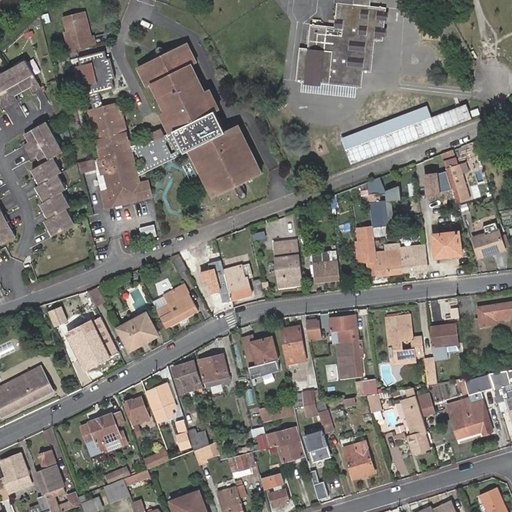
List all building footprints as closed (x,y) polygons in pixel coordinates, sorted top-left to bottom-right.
[(387,22),(388,13),(388,9),(373,7),(373,0),(340,0),(340,4),(338,21),(346,22),(345,29),(344,38),(330,36),(330,28),(323,27),(313,26),(311,50),(302,49),(299,83),(308,83),(324,85),(333,86),(333,79),(341,80),(342,71),(366,73),(374,74),(377,41),(385,42),(385,37),(386,29),(387,22)] [(64,34),(68,51),(93,44),(91,36),(88,37),(82,13),(63,18),(66,33),(64,34)] [(346,22),(338,21),(337,28),(345,29),(346,22)] [(185,45),(182,47),(191,66),(195,64),(185,45)] [(99,192),(107,190),(111,207),(150,197),(146,182),(137,184),(136,177),(174,159),(189,152),(193,150),(214,196),(234,187),(237,193),(243,189),(240,184),(255,177),(232,129),(224,133),(217,118),(212,120),(208,114),(213,111),(204,93),(199,95),(186,68),(191,66),(182,47),(162,56),(159,57),(139,67),(149,87),(154,85),(166,111),(161,113),(171,133),(166,135),(161,138),(152,142),(128,148),(116,103),(99,107),(90,110),(87,111),(99,159),(76,165),(78,174),(93,170),(99,192)] [(90,110),(99,107),(95,93),(111,89),(108,80),(112,79),(106,58),(103,60),(100,52),(74,59),(76,67),(72,68),(77,88),(82,87),(84,96),(86,96),(90,110)] [(34,92),(42,88),(27,61),(0,74),(0,105),(1,105),(4,109),(18,101),(15,97),(32,88),(34,92)] [(199,95),(204,93),(191,66),(186,68),(199,95)] [(145,89),(149,87),(139,67),(135,69),(145,89)] [(365,89),(366,73),(342,71),(341,80),(333,79),(333,86),(365,89)] [(149,87),(161,113),(166,111),(154,85),(149,87)] [(213,111),(217,110),(207,91),(204,93),(213,111)] [(432,116),(346,149),(351,164),(472,119),(467,104),(432,116)] [(341,138),(346,149),(432,116),(428,105),(341,138)] [(217,118),(213,111),(208,114),(212,120),(217,118)] [(157,116),(166,135),(171,133),(161,113),(157,116)] [(54,159),(65,153),(47,122),(24,135),(29,143),(24,146),(32,160),(37,157),(42,166),(32,171),(40,186),(36,188),(44,203),(41,205),(49,220),(45,222),(53,237),(76,225),(68,210),(72,208),(64,193),(67,191),(59,176),(63,174),(54,159)] [(258,175),(236,127),(232,129),(255,177),(258,175)] [(149,136),(152,142),(161,138),(158,132),(149,136)] [(210,198),(214,196),(193,150),(189,152),(210,198)] [(453,166),(446,168),(457,202),(468,200),(456,161),(452,162),(453,166)] [(381,189),(386,199),(403,192),(399,182),(381,189)] [(111,207),(107,190),(99,192),(104,209),(111,207)] [(0,247),(18,237),(0,206),(0,197),(1,197),(0,195),(0,247)] [(387,200),(369,202),(373,227),(390,224),(387,200)] [(404,272),(401,247),(376,250),(375,246),(373,227),(362,228),(363,241),(356,242),(359,263),(368,262),(377,261),(379,273),(379,275),(404,272)] [(313,230),(301,231),(302,243),(315,242),(313,230)] [(499,230),(473,238),(479,258),(495,253),(494,249),(504,246),(499,230)] [(459,232),(434,235),(437,257),(462,254),(459,232)] [(404,272),(428,269),(425,244),(401,247),(404,272)] [(301,246),(277,248),(282,287),(306,284),(301,246)] [(342,280),(338,250),(320,252),(320,250),(313,250),(315,264),(312,264),(312,271),(315,271),(316,283),(342,280)] [(179,254),(172,257),(179,271),(187,268),(179,254)] [(379,273),(377,261),(368,262),(368,266),(373,266),(373,274),(379,273)] [(249,263),(242,265),(246,277),(248,277),(253,276),(249,263)] [(253,294),(248,277),(246,277),(242,265),(232,268),(225,270),(228,282),(234,300),(253,294)] [(265,291),(262,278),(253,280),(257,293),(265,291)] [(152,300),(157,310),(167,327),(181,320),(186,317),(199,310),(184,284),(152,300)] [(105,302),(99,288),(89,292),(97,307),(105,302)] [(511,303),(480,309),(483,328),(498,326),(497,321),(511,319),(511,303)] [(63,309),(55,312),(61,325),(68,322),(63,309)] [(149,337),(157,332),(146,313),(119,328),(131,350),(151,340),(149,337)] [(344,339),(344,342),(359,340),(357,316),(331,319),(332,331),(341,330),(342,339),(344,339)] [(101,317),(69,333),(87,369),(119,353),(101,317)] [(404,357),(405,363),(417,361),(416,356),(424,356),(422,339),(414,340),(411,317),(399,318),(388,320),(389,332),(391,348),(390,348),(391,359),(404,357)] [(307,320),(309,339),(319,338),(319,337),(321,337),(320,321),(318,321),(317,319),(307,320)] [(456,324),(432,328),(434,348),(436,361),(445,360),(450,359),(449,352),(448,346),(459,345),(456,324)] [(281,329),(286,358),(306,355),(300,325),(281,329)] [(253,335),(242,338),(248,364),(258,361),(254,343),(255,343),(253,335)] [(254,343),(258,361),(259,364),(261,374),(279,370),(278,360),(275,361),(272,348),(275,348),(273,338),(255,343),(254,343)] [(344,342),(339,343),(341,356),(350,355),(352,365),(362,364),(362,359),(361,354),(360,342),(359,340),(344,342)] [(483,367),(480,347),(472,348),(475,368),(478,372),(481,372),(483,367)] [(230,376),(225,355),(200,360),(205,382),(230,376)] [(352,365),(350,355),(341,356),(342,366),(352,365)] [(181,392),(186,391),(185,386),(191,384),(192,389),(201,387),(195,363),(174,368),(181,392)] [(428,369),(429,384),(439,382),(437,368),(428,369)] [(0,410),(3,417),(54,391),(43,371),(0,394),(0,410)] [(504,371),(490,374),(493,386),(508,382),(504,371)] [(470,396),(449,403),(460,437),(481,430),(482,434),(493,431),(480,390),(492,386),(488,374),(466,381),(470,396)] [(231,376),(230,376),(205,382),(207,388),(225,384),(225,385),(226,386),(228,387),(229,387),(231,387),(233,386),(234,385),(235,383),(236,382),(235,380),(235,378),(233,377),(232,376),(231,376)] [(364,380),(366,394),(370,394),(375,393),(378,392),(376,378),(364,380)] [(179,398),(174,382),(168,384),(174,401),(179,398)] [(174,401),(168,384),(149,392),(159,421),(164,419),(161,413),(176,407),(174,401)] [(304,392),(304,404),(315,403),(313,384),(309,385),(310,392),(304,392)] [(413,386),(405,388),(406,391),(401,393),(403,401),(411,426),(407,427),(414,451),(428,447),(424,432),(427,431),(413,386)] [(366,395),(370,410),(379,408),(375,393),(370,394),(366,394),(366,395)] [(135,416),(147,411),(142,398),(135,401),(134,400),(125,403),(133,424),(137,423),(135,416)] [(429,398),(419,401),(424,418),(434,415),(429,398)] [(315,403),(318,413),(327,410),(324,401),(319,402),(315,403)] [(315,403),(304,404),(305,414),(318,413),(315,403)] [(286,417),(296,415),(294,405),(294,404),(284,408),(286,417)] [(80,425),(89,449),(98,446),(100,451),(100,453),(105,451),(106,453),(126,446),(118,425),(126,422),(121,408),(88,421),(88,422),(80,425)] [(271,411),(273,420),(286,417),(284,408),(271,411)] [(318,413),(323,429),(324,432),(333,429),(327,410),(318,413)] [(181,434),(189,431),(186,420),(177,422),(181,434)] [(266,435),(269,447),(276,445),(300,439),(299,433),(297,427),(276,433),(266,435)] [(189,431),(195,451),(203,448),(204,447),(202,441),(200,433),(197,434),(196,429),(189,431)] [(322,430),(304,435),(313,462),(330,456),(322,430)] [(256,438),(259,450),(269,447),(266,435),(256,438)] [(183,439),(186,448),(193,446),(190,436),(183,439)] [(202,441),(204,447),(217,442),(216,437),(202,441)] [(278,451),(281,461),(305,454),(300,439),(276,445),(278,451)] [(375,472),(366,441),(343,448),(353,479),(375,472)] [(100,451),(98,446),(89,449),(91,454),(100,451)] [(145,460),(149,470),(171,461),(166,448),(159,450),(160,453),(145,460)] [(203,448),(195,451),(200,464),(208,461),(203,448)] [(47,471),(38,474),(46,495),(51,507),(52,510),(52,511),(61,511),(61,509),(59,504),(56,496),(66,492),(57,467),(52,452),(47,454),(46,452),(40,454),(44,464),(47,464),(49,470),(47,471)] [(8,478),(3,480),(9,495),(33,485),(31,479),(21,454),(2,462),(8,476),(8,478)] [(232,472),(248,467),(254,465),(251,454),(229,460),(232,472)] [(110,485),(113,484),(125,479),(130,477),(132,476),(127,466),(106,475),(110,485)] [(251,474),(248,467),(232,472),(235,479),(251,474)] [(263,486),(282,481),(279,469),(260,475),(263,486)] [(149,470),(137,474),(132,476),(130,477),(132,484),(151,477),(149,470)] [(310,472),(318,500),(328,497),(323,482),(318,483),(315,470),(310,472)] [(0,490),(4,501),(10,499),(9,495),(3,480),(2,479),(0,479),(0,490)] [(110,485),(105,487),(111,503),(131,496),(125,479),(113,484),(110,485)] [(241,480),(235,482),(236,487),(236,488),(243,486),(241,480)] [(238,492),(240,500),(247,498),(243,486),(236,488),(238,492)] [(236,488),(236,487),(218,492),(223,509),(240,503),(241,503),(240,500),(238,492),(236,488)] [(273,507),(289,502),(286,489),(282,490),(281,488),(273,490),(274,493),(269,494),(273,507)] [(478,496),(485,511),(505,511),(495,489),(478,496)] [(173,511),(204,511),(198,492),(171,503),(173,511)] [(78,498),(76,493),(68,496),(70,500),(72,505),(73,509),(76,508),(81,506),(78,498)] [(85,511),(88,511),(105,506),(100,494),(81,501),(85,511)] [(38,511),(51,507),(46,495),(38,498),(41,504),(31,507),(32,511),(38,511)] [(70,500),(59,504),(61,509),(72,505),(70,500)] [(455,511),(450,502),(433,510),(433,511),(455,511)] [(243,511),(240,503),(223,509),(223,511),(243,511)]
